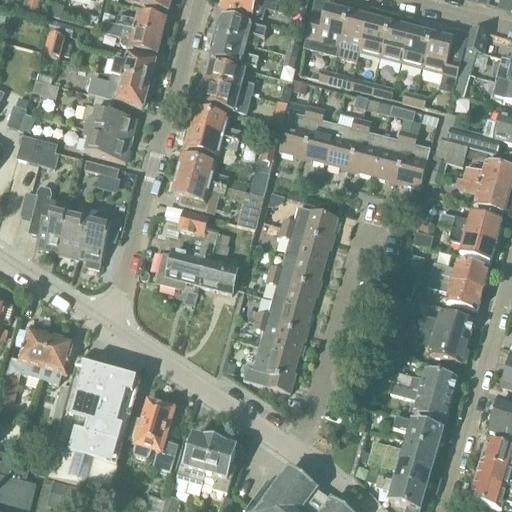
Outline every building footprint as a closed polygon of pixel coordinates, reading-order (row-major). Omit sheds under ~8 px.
[(2,0),(1,7),(12,10),(14,0),(2,0)] [(30,0),(27,13),(36,15),(39,3),(30,0)] [(172,0),(126,0),(126,3),(169,14),(172,0)] [(288,8),(256,0),(226,0),(223,13),(263,24),(266,13),(286,18),(288,8)] [(256,0),(288,8),(306,13),(309,0),(292,0),(292,2),(285,0),(256,0)] [(507,14),(510,3),(501,0),(500,0),(497,11),(507,14)] [(60,22),(64,9),(54,7),(51,20),(60,22)] [(311,20),(303,50),(315,53),(317,46),(338,52),(348,17),(327,11),(324,23),(311,20)] [(116,28),(162,39),(167,22),(139,15),(137,24),(118,19),(116,28)] [(356,67),(359,57),(360,57),(369,22),(348,17),(338,52),(336,61),(356,67)] [(216,39),(246,48),(249,39),(264,43),(267,32),(221,20),(216,39)] [(369,22),(360,57),(381,63),(390,28),(369,22)] [(47,36),(48,36),(65,40),(71,41),(74,30),(50,24),(47,36)] [(129,52),(129,50),(157,58),(162,39),(116,28),(116,29),(113,28),(113,27),(103,24),(100,36),(121,42),(120,47),(122,50),(129,52)] [(381,63),(402,68),(411,34),(390,28),(381,63)] [(465,53),(464,58),(475,61),(476,56),(483,58),(488,38),(471,33),(466,53),(465,53)] [(402,68),(422,74),(431,39),(411,34),(402,68)] [(65,40),(48,36),(42,60),(59,64),(60,58),(69,60),(72,48),(63,46),(65,40)] [(246,48),(216,39),(210,61),(256,73),(259,62),(243,58),(246,48)] [(454,45),(431,39),(422,74),(443,79),(439,93),(452,96),(459,75),(461,66),(449,63),(454,45)] [(285,58),(296,61),(299,50),(288,47),(285,58)] [(112,79),(149,88),(150,87),(154,86),(156,79),(153,76),(156,65),(129,58),(128,60),(118,57),(112,79)] [(293,72),(296,61),(285,58),(283,70),(293,72)] [(459,75),(470,78),(475,61),(464,58),(461,66),(459,75)] [(495,65),(494,67),(511,71),(511,63),(511,66),(501,63),(501,66),(495,65)] [(211,67),(205,87),(252,98),(254,90),(243,87),(246,76),(211,67)] [(492,76),(498,77),(496,85),(511,89),(511,71),(494,67),(492,76)] [(318,85),(329,88),(332,76),(321,73),(318,85)] [(452,96),(464,100),(470,78),(459,75),(452,96)] [(332,76),(329,88),(340,91),(343,79),(332,76)] [(149,88),(112,79),(110,86),(92,81),(88,97),(143,111),(149,88)] [(360,96),(371,99),(374,87),(363,84),(360,96)] [(59,91),(35,85),(32,97),(56,103),(59,91)] [(511,106),(511,89),(496,85),(491,104),(502,107),(502,104),(511,106)] [(252,98),(205,87),(200,107),(235,117),(246,119),(249,109),(252,98)] [(374,87),(371,99),(382,102),(385,89),(374,87)] [(284,90),(280,105),(287,107),(291,92),(284,90)] [(402,107),(413,110),(416,98),(405,95),(402,107)] [(416,98),(413,110),(424,113),(427,101),(416,98)] [(275,114),(285,116),(288,108),(277,105),(275,114)] [(88,124),(86,132),(132,144),(137,122),(87,109),(83,123),(88,124)] [(26,114),(13,110),(6,131),(19,135),(20,133),(25,117),(26,114)] [(280,154),(304,161),(317,112),(307,110),(305,119),(290,115),(280,154)] [(327,167),(337,127),(322,123),(325,114),(317,112),(304,161),(327,167)] [(224,142),(238,146),(241,136),(227,132),(230,123),(196,114),(190,133),(224,142)] [(446,146),(449,147),(453,131),(457,120),(446,117),(446,118),(439,144),(446,146)] [(485,139),(453,131),(449,147),(468,152),(496,159),(500,145),(511,148),(511,120),(501,117),(498,128),(489,125),(485,139)] [(26,118),(21,134),(30,137),(35,121),(26,118)] [(351,131),(337,127),(327,167),(350,173),(363,124),(354,122),(351,131)] [(363,124),(350,173),(374,179),(384,139),(369,135),(371,126),(363,124)] [(132,144),(86,132),(84,141),(89,142),(85,155),(126,166),(132,144)] [(236,156),(238,146),(224,142),(190,133),(185,153),(219,162),(222,152),(236,156)] [(406,145),(409,136),(400,134),(398,143),(384,139),(374,179),(397,185),(406,145)] [(418,138),(409,136),(406,145),(397,185),(420,191),(431,151),(416,148),(418,138)] [(16,161),(28,165),(34,142),(22,139),(16,161)] [(265,152),(275,155),(278,142),(268,139),(265,152)] [(46,145),(34,142),(28,165),(40,168),(46,145)] [(435,164),(432,174),(444,177),(447,168),(462,172),(468,152),(449,147),(446,146),(439,144),(433,164),(435,164)] [(57,148),(46,145),(40,168),(55,172),(59,157),(55,156),(57,148)] [(256,175),(269,179),(275,155),(265,152),(262,165),(259,164),(256,175)] [(177,180),(227,193),(229,183),(214,179),(216,169),(182,160),(177,180)] [(100,176),(103,168),(86,163),(84,172),(100,176)] [(103,168),(100,176),(116,181),(119,172),(103,168)] [(465,171),(462,183),(511,196),(511,174),(487,168),(485,176),(465,171)] [(444,177),(432,174),(429,187),(440,190),(444,177)] [(253,201),(263,203),(269,179),(256,175),(250,199),(253,200),(253,201)] [(172,199),(181,201),(179,208),(207,216),(211,199),(243,207),(237,230),(255,235),(263,203),(253,201),(253,200),(250,199),(227,193),(177,180),(172,199)] [(459,195),(477,201),(475,209),(506,218),(511,198),(511,196),(462,183),(459,195)] [(36,251),(58,256),(68,215),(56,212),(57,207),(48,205),(50,197),(49,193),(42,191),(39,194),(38,198),(33,218),(44,220),(36,251)] [(32,222),(33,218),(38,198),(26,195),(20,219),(32,222)] [(283,223),(281,232),(332,246),(338,222),(298,211),(294,226),(283,223)] [(68,215),(58,256),(79,262),(90,216),(82,214),(80,219),(68,215)] [(184,215),(179,234),(204,241),(206,236),(209,222),(184,215)] [(100,218),(90,216),(79,262),(101,267),(111,226),(98,223),(100,218)] [(438,228),(454,233),(498,245),(504,226),(473,217),(471,226),(457,222),(441,217),(438,228)] [(431,226),(420,223),(412,249),(430,253),(434,241),(427,239),(431,226)] [(289,244),(285,258),(325,270),(332,246),(281,232),(278,241),(289,244)] [(491,267),(498,245),(454,233),(450,245),(463,249),(461,258),(491,267)] [(216,253),(218,249),(220,239),(206,236),(204,241),(201,253),(192,250),(189,259),(174,255),(172,261),(163,258),(156,288),(179,294),(181,286),(199,291),(204,273),(209,274),(211,264),(213,264),(215,253),(216,253)] [(204,273),(199,291),(232,300),(239,272),(235,271),(237,265),(227,262),(230,252),(218,249),(216,253),(215,253),(213,264),(211,264),(209,274),(204,273)] [(270,269),(268,278),(319,293),(325,270),(285,258),(281,272),(270,269)] [(410,263),(407,272),(418,275),(421,276),(423,267),(410,263)] [(435,268),(432,279),(484,294),(489,274),(459,265),(456,274),(435,268)] [(411,301),(418,275),(407,272),(405,272),(398,298),(411,301)] [(146,273),(142,273),(140,281),(141,284),(145,285),(148,283),(149,279),(147,276),(146,276),(146,273)] [(276,290),(272,304),(312,316),(319,293),(268,278),(265,287),(276,290)] [(484,294),(432,279),(428,292),(449,298),(447,306),(478,315),(484,294)] [(197,299),(188,296),(186,307),(194,309),(197,299)] [(256,324),(306,339),(312,316),(272,304),(268,318),(257,315),(255,324),(256,324)] [(6,308),(6,307),(0,305),(0,333),(2,324),(10,326),(13,310),(6,308)] [(415,318),(411,331),(469,348),(475,326),(442,317),(440,325),(415,318)] [(263,336),(259,350),(299,362),(306,339),(256,324),(255,324),(252,333),(263,336)] [(393,326),(384,358),(401,363),(407,344),(419,347),(432,351),(430,359),(463,368),(469,348),(411,331),(393,326)] [(5,381),(18,384),(20,378),(39,383),(42,371),(50,338),(49,338),(47,335),(42,334),(39,335),(28,332),(19,364),(10,361),(5,381)] [(54,339),(50,338),(42,371),(39,383),(59,389),(63,376),(66,377),(75,345),(64,342),(62,339),(57,338),(54,339)] [(295,377),(299,362),(259,350),(253,373),(247,371),(243,384),(289,397),(295,377)] [(384,358),(377,382),(390,386),(394,387),(398,376),(401,363),(384,358)] [(109,497),(141,382),(100,371),(101,366),(79,360),(46,478),(109,497)] [(423,384),(398,376),(394,387),(453,403),(458,384),(426,374),(423,384)] [(511,378),(508,377),(503,393),(511,395),(511,378)] [(18,384),(5,381),(5,382),(0,402),(0,422),(9,425),(19,384),(18,384)] [(385,400),(390,386),(377,382),(373,396),(385,400)] [(446,425),(453,403),(394,387),(391,398),(417,405),(414,416),(446,425)] [(148,403),(136,446),(134,453),(135,458),(146,461),(150,457),(152,451),(158,453),(153,469),(170,475),(178,448),(164,443),(174,411),(163,408),(160,404),(155,402),(151,404),(148,403)] [(495,420),(511,424),(511,406),(500,403),(495,420)] [(406,446),(438,456),(444,434),(389,419),(386,430),(409,437),(406,446)] [(511,424),(495,420),(490,436),(511,442),(511,424)] [(202,489),(203,485),(215,444),(194,438),(189,454),(185,453),(176,482),(202,489)] [(215,444),(203,485),(214,488),(213,492),(227,496),(235,467),(231,466),(236,450),(215,444)] [(511,451),(487,445),(482,465),(511,474),(511,451)] [(375,446),(372,456),(433,474),(438,456),(406,446),(404,455),(375,446)] [(363,455),(360,466),(368,468),(371,457),(363,455)] [(398,477),(395,485),(427,494),(433,474),(372,456),(371,457),(368,468),(398,477)] [(0,511),(29,511),(36,488),(25,485),(28,474),(0,464),(0,511)] [(511,482),(511,478),(511,474),(482,465),(476,484),(508,494),(511,494),(511,482)] [(317,491),(289,470),(257,511),(344,511),(331,502),(330,504),(316,493),(317,491)] [(421,511),(427,494),(395,485),(369,478),(367,486),(375,488),(374,491),(392,497),(389,506),(408,511),(421,511)] [(73,511),(79,492),(45,483),(37,511),(50,511),(73,511)] [(511,494),(508,494),(476,484),(470,503),(500,511),(502,511),(504,505),(511,506),(511,494)] [(162,511),(164,507),(165,505),(148,499),(143,511),(162,511)] [(166,499),(165,505),(164,507),(162,511),(175,511),(178,502),(166,499)] [(222,511),(229,511),(231,504),(225,502),(222,511)]
